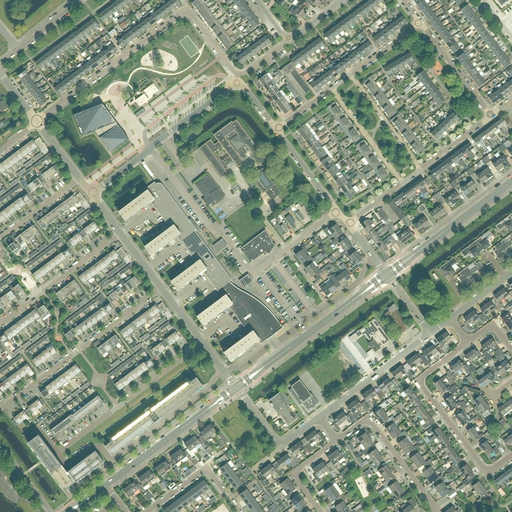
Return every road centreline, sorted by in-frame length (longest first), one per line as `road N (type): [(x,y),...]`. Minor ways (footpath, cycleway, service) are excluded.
road 1 (residential): [(36,121),(183,12),(238,73)]
road 2 (residential): [(466,342),(417,381),(485,471),(511,455)]
road 3 (residential): [(0,409),(160,288)]
road 4 (residential): [(68,496),(223,372)]
road 5 (residential): [(223,372),(244,367),(359,281),(374,259)]
road 6 (tertiary): [(235,388),(387,276)]
road 7 (residential): [(89,193),(237,81)]
road 8 (residential): [(56,452),(201,343)]
road 9 (tertiary): [(106,485),(235,388)]
road 10 (tertiary): [(387,276),(511,182)]
road 11 (residential): [(334,440),(367,418),(435,511)]
road 12 (residential): [(0,323),(120,233)]
road 13 (unclassified): [(319,416),(430,333)]
